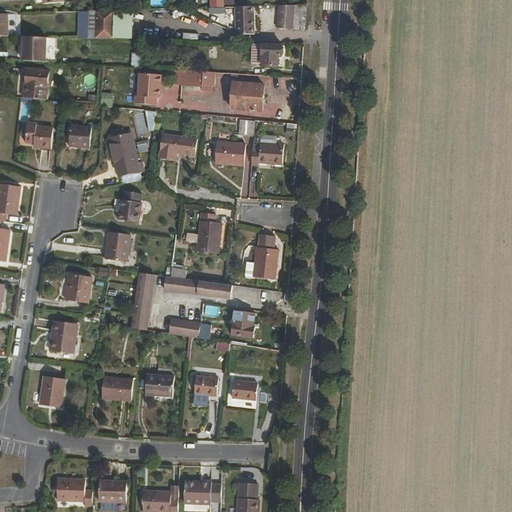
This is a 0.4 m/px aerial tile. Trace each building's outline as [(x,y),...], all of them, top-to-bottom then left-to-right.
[(292,30),(294,5),(277,6),(275,29),(290,30),(292,30)] [(252,27),(252,7),(234,7),(235,35),(248,35),(248,27),(252,27)] [(188,10),(184,18),(206,28),(210,20),(188,10)] [(79,38),(90,38),(89,11),(78,11),(79,38)] [(90,29),(90,38),(114,39),(114,11),(97,11),(97,29),(90,29)] [(132,33),(132,20),(118,20),(118,32),(132,33)] [(175,40),(194,41),(194,26),(176,26),(175,40)] [(19,60),(40,61),(42,37),(21,37),(19,60)] [(260,63),(261,45),(251,45),(250,63),(260,63)] [(261,45),(260,63),(260,65),(275,66),(276,57),(279,56),(280,46),(261,45)] [(131,66),(141,67),(142,54),(132,53),(131,66)] [(181,70),(180,87),(193,88),(195,71),(181,70)] [(27,71),(24,98),(46,100),(49,73),(27,71)] [(212,75),(212,72),(201,72),(201,86),(212,86),(212,80),(215,80),(216,75),(212,75)] [(162,75),(138,73),(136,96),(134,96),(133,103),(156,105),(157,98),(160,98),(162,75)] [(233,83),(232,92),(231,99),(230,110),(237,111),(237,118),(246,119),(251,119),(252,112),(260,112),(262,85),(233,83)] [(113,106),(114,93),(105,93),(104,106),(113,106)] [(187,114),(199,115),(199,106),(187,105),(187,114)] [(157,128),(154,110),(148,111),(150,128),(157,128)] [(136,115),(136,125),(144,125),(144,115),(136,115)] [(253,134),(254,122),(239,120),(238,133),(253,134)] [(50,149),(52,128),(36,126),(36,124),(27,123),(25,143),(34,144),(34,148),(50,149)] [(287,124),(287,135),(295,135),(295,124),(287,124)] [(88,148),(90,127),(70,126),(68,147),(88,148)] [(130,133),(125,134),(113,137),(109,138),(115,168),(117,168),(119,177),(141,172),(138,163),(136,164),(130,133)] [(174,161),(175,155),(175,152),(180,152),(180,155),(194,156),(196,141),(162,136),(158,159),(174,161)] [(253,139),(251,166),(258,166),(258,163),(281,165),(283,146),(259,144),(260,140),(253,139)] [(243,166),(244,145),(216,143),(214,164),(243,166)] [(0,220),(5,221),(5,214),(17,215),(20,187),(0,184),(0,220)] [(139,203),(140,194),(123,192),(122,200),(121,200),(118,219),(137,221),(140,203),(139,203)] [(215,223),(215,215),(200,214),(196,252),(217,254),(221,224),(215,223)] [(0,260),(5,261),(9,230),(0,228),(0,260)] [(126,262),(130,235),(108,233),(104,258),(126,262)] [(272,249),(273,236),(258,235),(258,247),(256,247),(253,278),(274,280),(277,250),(272,249)] [(170,276),(184,278),(185,270),(181,269),(171,268),(170,276)] [(146,330),(154,274),(139,272),(130,328),(143,330),(146,330)] [(87,303),(91,277),(69,274),(65,300),(87,303)] [(231,284),(226,284),(184,278),(170,276),(165,275),(163,289),(229,298),(231,284)] [(110,283),(109,295),(120,296),(121,284),(110,283)] [(252,328),(254,313),(233,310),(230,335),(252,338),(254,328),(252,328)] [(199,327),(199,324),(170,319),(167,334),(188,337),(197,338),(199,327)] [(53,321),(51,333),(53,334),(52,339),(50,339),(48,350),(72,353),(77,324),(53,321)] [(199,327),(197,338),(208,340),(209,328),(199,327)] [(230,352),(230,343),(217,342),(216,351),(230,352)] [(171,397),(173,376),(146,374),(144,394),(171,397)] [(60,407),(64,379),(44,376),(39,404),(60,407)] [(215,395),(217,378),(195,376),(193,393),(215,395)] [(131,401),(132,380),(103,377),(101,398),(131,401)] [(255,400),(256,383),(233,381),(231,397),(255,400)] [(91,505),(92,490),(84,490),(84,479),(58,479),(57,500),(83,501),(83,505),(91,505)] [(125,502),(126,481),(99,480),(98,501),(125,502)] [(210,504),(211,481),(184,480),(183,503),(210,504)] [(240,482),(239,498),(256,499),(257,484),(240,482)] [(177,511),(178,495),(170,495),(170,490),(142,490),(141,511),(177,511)] [(237,498),(236,511),(256,511),(258,499),(256,499),(239,498),(237,498)]
